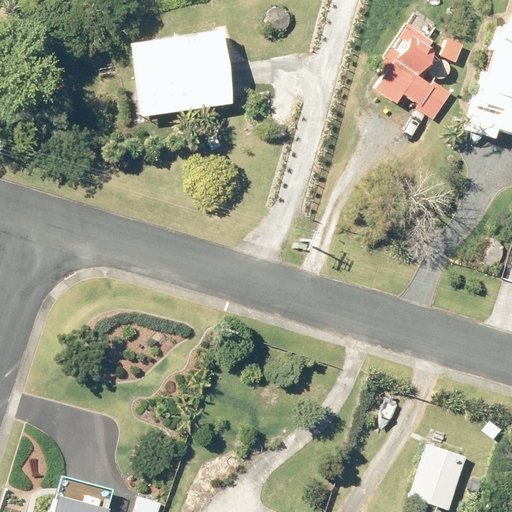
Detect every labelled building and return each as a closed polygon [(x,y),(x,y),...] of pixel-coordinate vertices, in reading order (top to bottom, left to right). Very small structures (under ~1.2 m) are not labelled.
[(469,97),(461,129),(493,138),(496,129),(511,133),(511,0),(505,28),(497,26),(476,99),(469,97)] [(399,93),(415,103),(413,106),(431,118),(449,91),(432,80),(430,82),(416,73),(432,50),(427,46),(431,40),(405,24),(376,69),(382,73),(372,89),(393,103),(399,93)] [(220,31),(127,42),(136,114),(228,103),(220,31)] [(447,38),(439,55),(452,61),(460,44),(447,38)] [(407,498),(415,500),(412,510),(418,511),(421,511),(425,502),(446,509),(464,456),(426,443),(407,498)] [(158,511),(161,504),(136,496),(130,511),(158,511)] [(103,511),(104,509),(55,497),(51,511),(103,511)]
